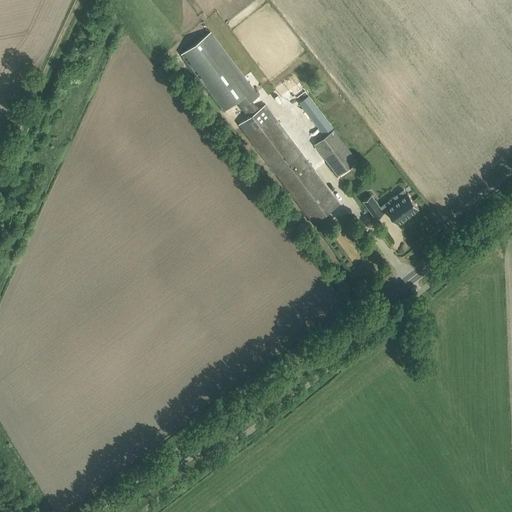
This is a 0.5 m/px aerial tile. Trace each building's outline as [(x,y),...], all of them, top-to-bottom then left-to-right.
[(181,53),(224,110),(237,101),(242,107),(259,94),(212,30),(181,53)] [(339,203),(267,106),(241,126),(313,222),(339,203)] [(314,143),(339,175),(358,160),(334,128),(314,143)] [(386,208),(397,223),(419,207),(408,192),(386,208)] [(363,200),(376,217),(384,211),(371,194),(363,200)]
